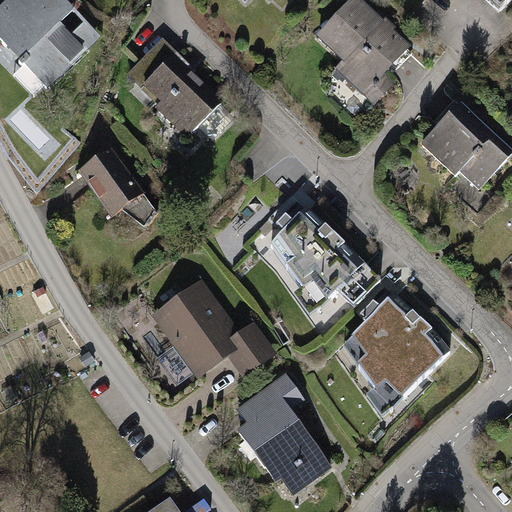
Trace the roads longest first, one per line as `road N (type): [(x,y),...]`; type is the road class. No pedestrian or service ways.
road 1 (residential): [(511,359),(177,20),(179,0)]
road 2 (residential): [(0,170),(68,298),(227,511)]
